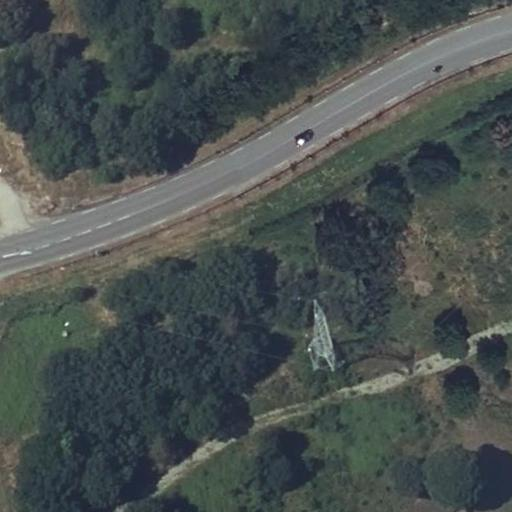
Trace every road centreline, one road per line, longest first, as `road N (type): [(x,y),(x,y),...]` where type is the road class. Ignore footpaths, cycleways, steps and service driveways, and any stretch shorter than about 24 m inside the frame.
road 1 (secondary): [(0,258),(210,182),(437,55),(511,28)]
road 2 (track): [(511,327),(420,370),(232,431),(125,511)]
